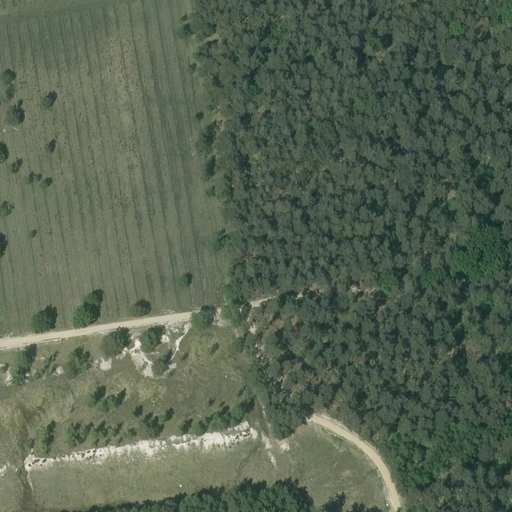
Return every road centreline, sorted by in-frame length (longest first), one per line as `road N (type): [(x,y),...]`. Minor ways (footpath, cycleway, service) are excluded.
road 1 (track): [(399,511),(371,449),(269,384),(244,306)]
road 2 (track): [(244,306),(300,292),(511,269)]
road 3 (track): [(0,342),(244,306)]
